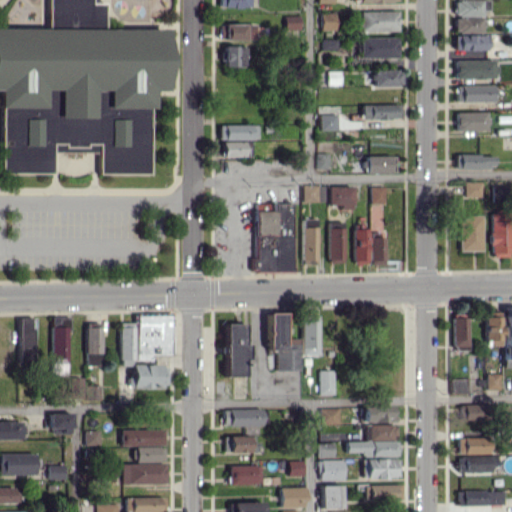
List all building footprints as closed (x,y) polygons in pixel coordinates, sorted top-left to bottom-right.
[(150,172),(97,172),(98,152),(53,151),(53,172),(1,172),(3,107),(0,106),(0,26),(49,25),(48,0),(98,0),(98,2),(104,2),(103,27),(165,28),(165,88),(152,88),(150,172)] [(454,0),(454,13),(489,14),(489,0),(454,0)] [(398,10),(360,11),(361,31),(398,30),(398,10)] [(336,30),(336,12),(321,12),(321,30),(336,30)] [(301,29),(300,15),(285,15),(285,29),(301,29)] [(483,30),(483,16),(455,17),(455,31),(483,30)] [(256,23),(219,24),(219,40),(256,39),(256,23)] [(487,49),(486,34),(455,35),(455,50),(487,49)] [(398,37),(360,37),(361,58),(398,57),(398,37)] [(338,39),(322,38),(322,51),(338,51),(338,39)] [(222,65),(245,66),(246,46),(223,45),(222,65)] [(456,79),(496,78),(496,59),(455,59),(456,79)] [(373,69),(373,86),(401,85),(401,69),(373,69)] [(328,85),(341,84),(341,70),(327,71),(328,85)] [(495,84),(456,85),(456,102),(495,101),(495,84)] [(362,103),(362,118),(400,118),(400,104),(362,103)] [(456,131),(488,130),(488,111),(456,112),(456,131)] [(220,124),(220,139),(257,139),(257,125),(220,124)] [(223,156),(251,156),(251,141),(223,142),(223,156)] [(329,168),(328,152),(317,153),(317,168),(329,168)] [(455,168),(494,169),(494,154),(455,154),(455,168)] [(366,172),(397,172),(397,155),(366,155),(366,172)] [(483,196),(482,181),(465,181),(465,196),(483,196)] [(303,185),(303,201),(318,201),(318,184),(303,185)] [(327,205),(340,205),(340,209),(353,209),(353,186),(328,186),(327,205)] [(370,204),(385,203),(385,186),(370,186),(370,204)] [(293,203),(271,202),(271,210),(254,210),(254,257),(250,257),(250,270),(292,271),(293,203)] [(490,213),(491,257),(510,256),(509,212),(490,213)] [(482,250),(482,216),(460,216),(460,250),(482,250)] [(316,264),(317,218),(302,218),(301,264),(316,264)] [(343,221),(327,221),(328,262),(344,262),(343,221)] [(368,228),(353,228),(353,264),(368,263),(368,228)] [(369,237),(370,264),(385,264),(384,236),(369,237)] [(501,311),(485,311),(485,345),(501,345),(501,311)] [(266,312),(267,350),(274,350),(275,370),(299,369),(298,338),(284,338),(283,312),(266,312)] [(149,359),(149,354),(170,354),(170,315),(135,314),(135,359),(149,359)] [(50,370),(67,370),(67,316),(50,316),(50,370)] [(318,317),(302,316),(300,355),(317,355),(318,317)] [(19,317),(17,362),(32,363),(33,317),(19,317)] [(452,317),(453,350),(467,350),(467,317),(452,317)] [(85,365),(101,365),(100,322),(84,323),(85,365)] [(119,365),(133,365),(133,322),(119,322),(119,365)] [(244,376),(244,323),(224,323),(223,376),(244,376)] [(166,387),(167,364),(132,364),(131,386),(166,387)] [(318,370),(318,395),(334,394),(334,370),(318,370)] [(499,373),(486,373),(486,391),(498,391),(499,373)] [(468,392),(467,378),(449,378),(450,392),(468,392)] [(100,385),(84,385),(84,399),(100,398),(100,385)] [(458,419),(488,418),(488,403),(458,404),(458,419)] [(392,405),(362,406),(362,422),(392,421),(392,405)] [(337,407),(318,407),(319,424),(338,424),(337,407)] [(260,408),(222,409),(222,425),(261,425),(260,408)] [(49,413),(50,434),(71,433),(70,412),(49,413)] [(22,421),(0,421),(0,438),(23,439),(22,421)] [(364,424),(364,439),(395,439),(395,424),(364,424)] [(162,428),(119,429),(119,445),(162,444),(162,428)] [(82,444),(98,445),(98,430),(83,429),(82,444)] [(222,435),(222,451),(256,452),(256,436),(222,435)] [(487,437),(456,437),(456,453),(486,453),(487,437)] [(345,451),(361,451),(361,456),(396,455),(396,440),(345,441),(345,451)] [(316,457),(333,456),(333,442),(315,442),(316,457)] [(163,446),(135,447),(135,461),(163,461),(163,446)] [(33,453),(0,452),(0,473),(33,474),(33,453)] [(456,456),(456,471),(495,470),(495,455),(456,456)] [(361,459),(361,478),(398,477),(397,458),(361,459)] [(342,460),(318,459),(317,479),(342,479),(342,460)] [(302,475),(301,460),(287,460),(287,475),(302,475)] [(119,463),(120,484),(164,483),(163,462),(119,463)] [(47,479),(63,478),(63,464),(47,464),(47,479)] [(227,464),(227,483),(259,483),(258,464),(227,464)] [(362,501),(400,500),(400,484),(362,485),(362,501)] [(319,507),(340,507),(341,485),(320,485),(319,507)] [(16,486),(0,486),(0,502),(16,503),(16,486)] [(278,487),(278,507),(303,506),(303,486),(278,487)] [(502,490),(456,491),(456,505),(465,505),(464,511),(490,511),(491,507),(502,506),(502,490)] [(163,511),(163,496),(123,497),(123,511),(163,511)] [(261,511),(261,501),(227,502),(227,511),(261,511)] [(116,511),(116,503),(94,503),(93,511),(116,511)]
